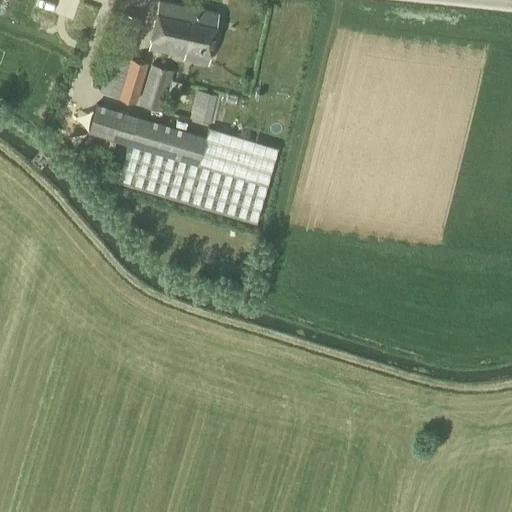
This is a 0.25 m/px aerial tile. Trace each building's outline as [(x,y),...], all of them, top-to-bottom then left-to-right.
[(207,64),(217,13),(158,1),(149,48),(184,55),(183,59),(207,64)] [(149,63),(132,58),(141,18),(120,13),(110,53),(128,58),(127,62),(110,57),(99,90),(136,102),(149,63)] [(161,110),(173,70),(150,64),(138,104),(161,110)] [(210,123),(216,95),(195,90),(189,118),(210,123)] [(205,137),(96,104),(88,131),(127,143),(116,180),(256,222),(277,148),(207,127),(205,137)]
